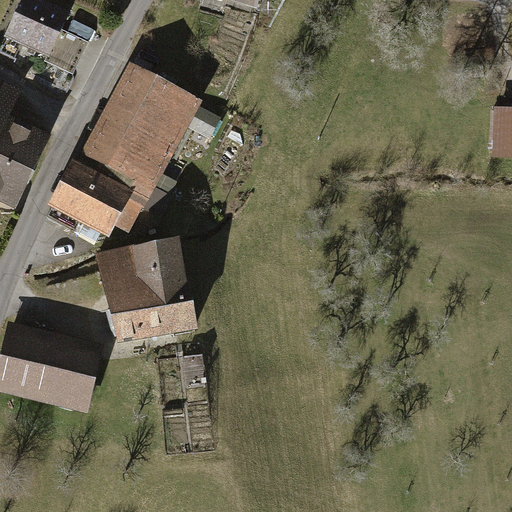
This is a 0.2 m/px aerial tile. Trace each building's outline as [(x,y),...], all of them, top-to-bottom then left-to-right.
[(28,0),(27,0),(11,40),(61,61),(78,21),(28,0)] [(223,0),(262,10),(264,0),(223,0)] [(136,68),(57,206),(116,239),(194,100),(136,68)] [(0,87),(0,200),(18,208),(46,142),(5,124),(17,95),(0,87)] [(511,110),(498,110),(496,156),(511,156),(511,110)] [(112,257),(121,337),(200,328),(191,248),(112,257)] [(10,328),(0,369),(0,391),(90,414),(106,352),(10,328)]
